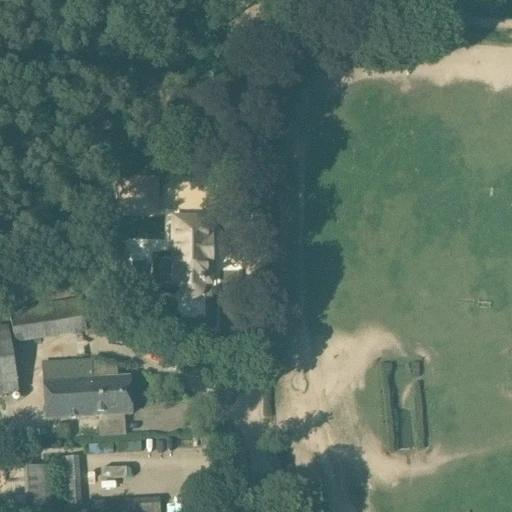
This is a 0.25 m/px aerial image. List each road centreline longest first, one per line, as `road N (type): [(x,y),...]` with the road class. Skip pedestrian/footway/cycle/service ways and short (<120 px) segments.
road 1 (track): [(212,13),(511,30)]
road 2 (track): [(116,355),(229,405),(243,420),(262,511)]
